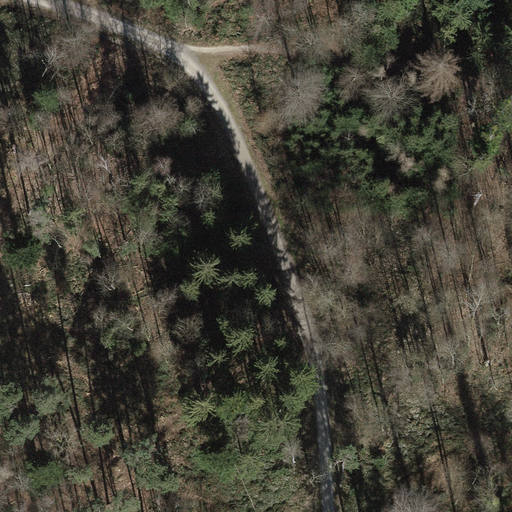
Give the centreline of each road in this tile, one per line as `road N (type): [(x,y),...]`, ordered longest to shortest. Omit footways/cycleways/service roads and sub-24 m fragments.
road 1 (track): [(329,511),(318,370),(285,265),(207,84),(176,51)]
road 2 (track): [(176,51),(34,0)]
